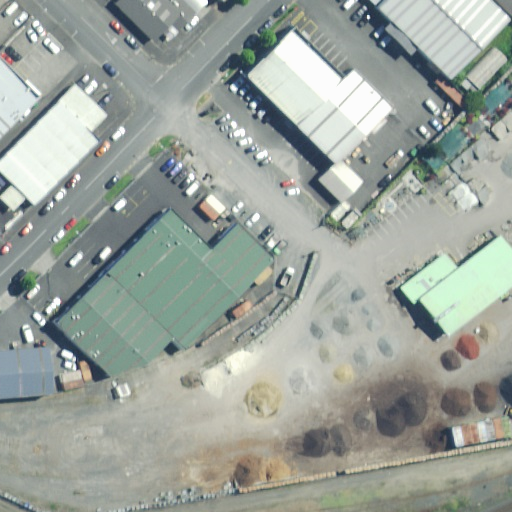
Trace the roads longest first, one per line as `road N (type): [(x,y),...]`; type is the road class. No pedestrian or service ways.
road 1 (unclassified): [(0,276),(168,101)]
road 2 (tertiary): [(168,101),(63,0)]
road 3 (tertiary): [(168,101),(269,0)]
